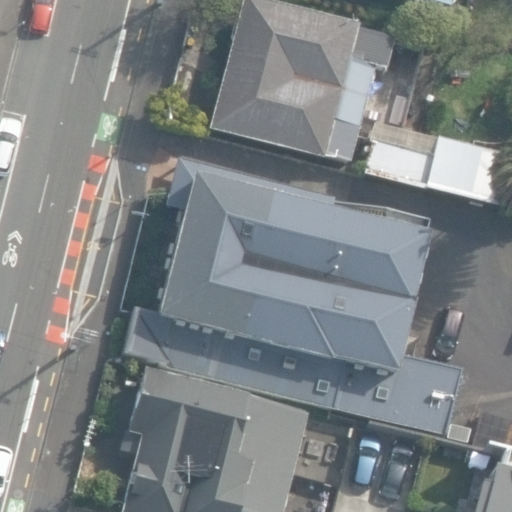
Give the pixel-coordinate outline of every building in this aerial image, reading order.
[(322,159),(349,166),(373,71),(384,74),(392,43),(356,34),(357,30),(241,1),(207,134),(321,163),(322,159)] [(361,179),(500,214),(511,164),(511,162),(374,128),(361,179)] [(385,401),(430,230),(172,162),(119,359),(357,422),(364,396),(385,401)] [(281,511),(306,416),(140,374),(124,438),(136,441),(118,511),(281,511)] [(511,511),(511,466),(498,463),(485,511),(511,511)]
